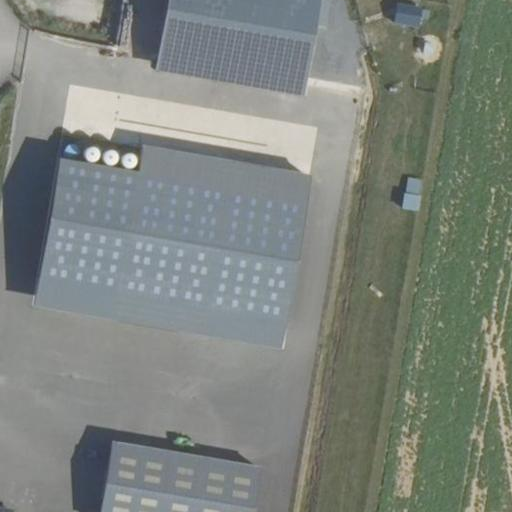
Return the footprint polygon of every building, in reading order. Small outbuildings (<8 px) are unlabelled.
[(320,0),(170,0),(158,70),(303,96),(320,0)] [(394,23),(419,28),(424,7),(399,1),(394,23)] [(139,171),(60,157),(34,305),(280,348),(310,178),(143,150),(139,171)] [(419,211),(422,196),(404,193),(401,208),(419,211)] [(255,511),(263,468),(115,443),(103,511),(255,511)]
